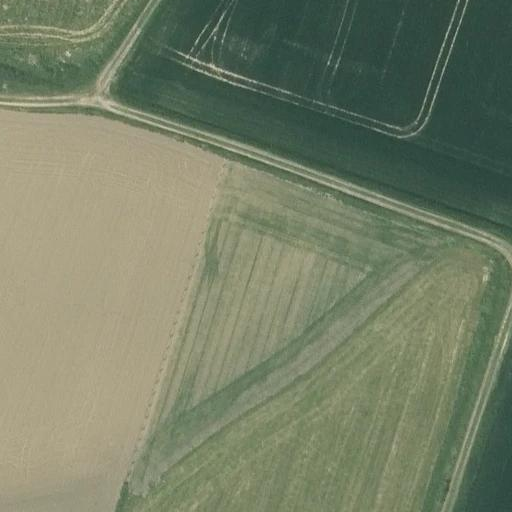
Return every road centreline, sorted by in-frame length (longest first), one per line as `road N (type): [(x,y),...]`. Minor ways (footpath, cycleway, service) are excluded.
road 1 (track): [(511,255),(479,228),(89,94)]
road 2 (track): [(442,511),(511,294)]
